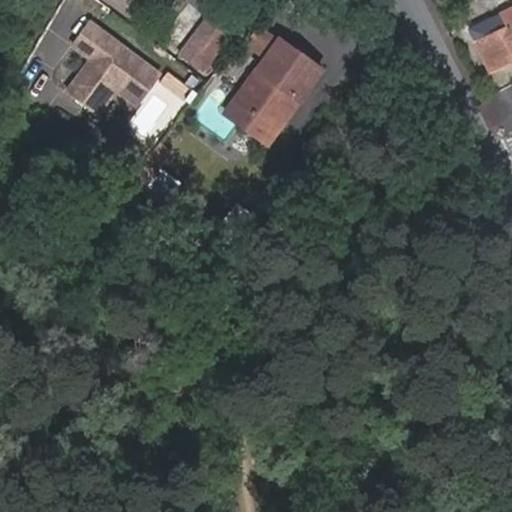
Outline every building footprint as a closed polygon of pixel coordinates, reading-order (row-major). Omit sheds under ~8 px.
[(511,0),(506,0),(499,4),(504,14),(511,9),(511,0)] [(511,9),(504,14),(472,30),(492,70),(511,60),(511,9)] [(234,42),(211,23),(192,46),(216,65),(234,42)] [(161,77),(93,24),(74,47),(99,66),(95,71),(86,70),(68,92),(98,116),(117,92),(137,107),(161,77)] [(279,40),(240,101),(281,129),(321,68),(279,40)] [(272,144),(281,129),(240,101),(231,116),(272,144)] [(227,256),(244,231),(225,217),(209,239),(227,256)]
